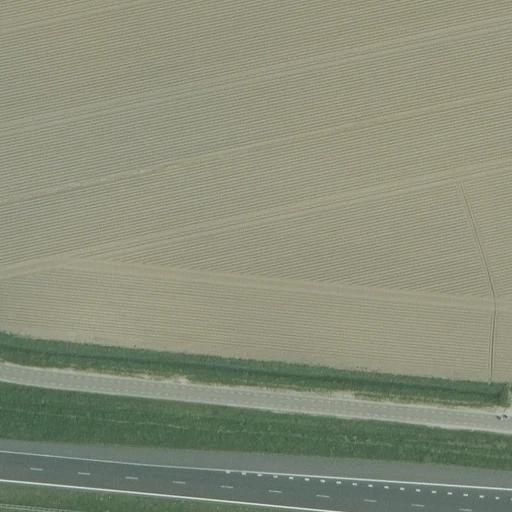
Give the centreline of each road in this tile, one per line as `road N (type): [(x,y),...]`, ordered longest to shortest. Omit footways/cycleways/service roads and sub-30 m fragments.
road 1 (unclassified): [(511,422),(0,370)]
road 2 (motorway): [(476,511),(0,468)]
